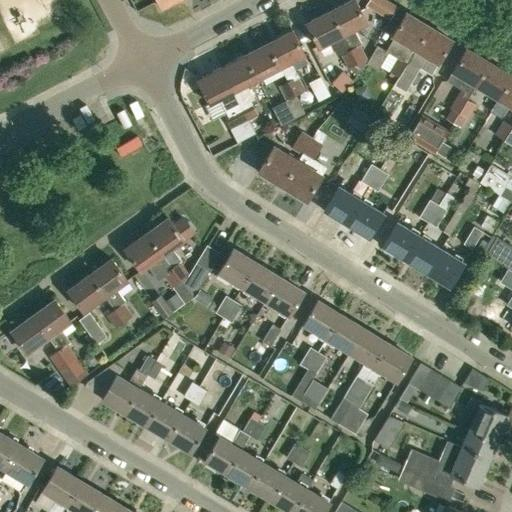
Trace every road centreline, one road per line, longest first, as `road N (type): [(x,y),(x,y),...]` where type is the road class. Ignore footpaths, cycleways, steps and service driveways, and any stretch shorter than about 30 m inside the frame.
road 1 (residential): [(511,370),(216,189),(141,62)]
road 2 (residential): [(0,385),(211,511)]
road 3 (residential): [(0,134),(141,62)]
road 4 (residential): [(141,62),(263,0)]
